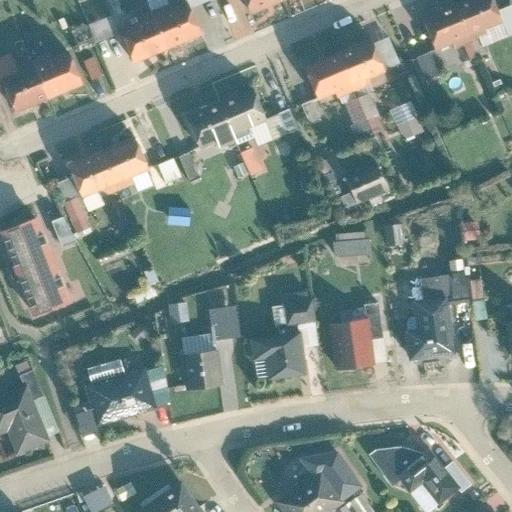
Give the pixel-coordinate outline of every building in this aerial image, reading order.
[(285,0),(245,0),(251,15),(285,1),(285,0)] [(504,24),(493,0),(468,0),(457,5),(471,38),(504,24)] [(188,5),(154,18),(168,51),(201,38),(188,5)] [(471,38),(457,5),(424,19),(438,52),(471,38)] [(154,18),(121,32),(134,65),(168,51),(154,18)] [(373,40),(338,55),(353,90),(388,75),(373,40)] [(71,52),(36,66),(50,100),(85,85),(71,52)] [(422,56),(429,79),(443,75),(436,52),(422,56)] [(97,54),(86,60),(96,80),(107,75),(97,54)] [(338,55),(303,69),(318,104),(353,90),(338,55)] [(36,66),(2,80),(15,114),(50,100),(36,66)] [(254,90),(219,105),(233,137),(268,123),(254,90)] [(219,105),(184,119),(197,152),(233,137),(219,105)] [(418,111),(398,120),(408,140),(428,131),(418,111)] [(135,140),(102,154),(116,189),(149,175),(135,140)] [(258,148),(246,153),(255,176),(267,171),(258,148)] [(182,154),(193,180),(204,176),(194,150),(182,154)] [(102,154),(69,167),(83,202),(116,189),(102,154)] [(177,157),(161,163),(170,186),(186,180),(177,157)] [(341,196),(347,208),(388,190),(376,164),(344,178),(350,192),(341,196)] [(76,198),(63,204),(75,232),(89,226),(76,198)] [(73,242),(62,218),(51,223),(62,246),(73,242)] [(70,302),(37,219),(0,233),(0,237),(32,317),(70,302)] [(482,221),(466,222),(468,240),(483,238),(482,221)] [(338,232),(339,256),(373,254),(371,230),(338,232)] [(455,355),(446,295),(400,302),(409,361),(455,355)] [(369,320),(331,325),(337,369),(374,365),(369,320)] [(303,333),(250,339),(253,361),(269,360),(271,379),(307,375),(303,333)] [(219,350),(182,356),(188,393),(225,388),(219,350)] [(156,408),(145,367),(86,384),(98,425),(156,408)] [(28,385),(0,395),(0,432),(7,430),(16,453),(50,441),(28,385)] [(396,474),(423,454),(404,446),(377,450),(371,455),(393,486),(401,481),(396,474)] [(423,454),(396,474),(401,481),(410,493),(424,483),(440,505),(461,489),(430,449),(423,454)] [(322,469),(276,501),(283,511),(328,511),(345,501),(322,469)] [(202,511),(181,480),(135,511),(202,511)] [(109,484),(88,494),(96,511),(97,511),(118,502),(109,484)] [(339,511),(374,511),(362,494),(339,510),(339,511)]
